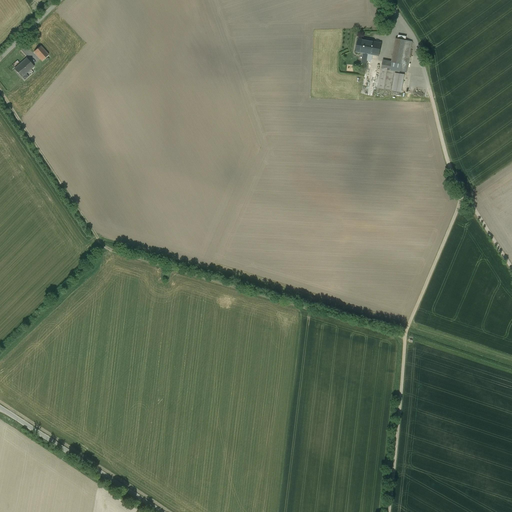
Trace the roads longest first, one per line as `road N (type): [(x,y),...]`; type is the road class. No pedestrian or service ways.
road 1 (track): [(0,90),(103,247),(405,338)]
road 2 (unclassified): [(389,0),(413,37),(458,190),(511,267)]
road 3 (unclassified): [(160,511),(0,407)]
road 4 (track): [(408,326),(386,511)]
road 5 (track): [(408,326),(463,194)]
